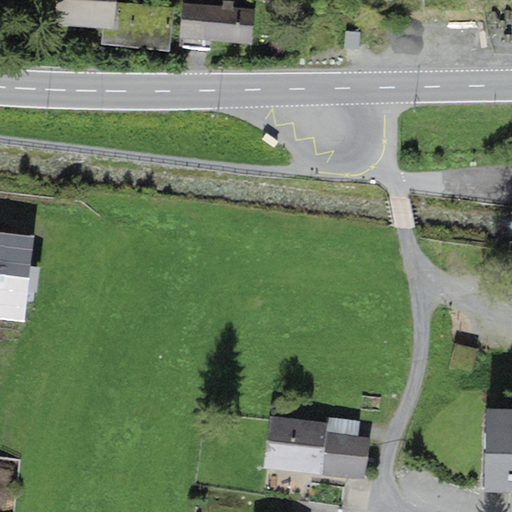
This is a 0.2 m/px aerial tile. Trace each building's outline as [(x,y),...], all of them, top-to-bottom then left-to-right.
[(172,6),(116,2),(116,0),(57,0),(56,25),(102,28),(100,46),(169,50),(172,6)] [(183,3),(179,38),(252,44),(255,9),(255,4),(222,1),(222,6),(183,3)] [(35,237),(0,232),(0,322),(24,326),(35,237)] [(511,511),(511,409),(487,409),(485,492),(510,492),(510,511),(511,511)] [(269,416),(263,468),(321,475),(326,432),(327,423),(269,416)] [(327,423),(326,432),(357,436),(359,421),(328,417),(327,423)] [(326,432),(321,475),(365,480),(370,437),(357,436),(326,432)]
